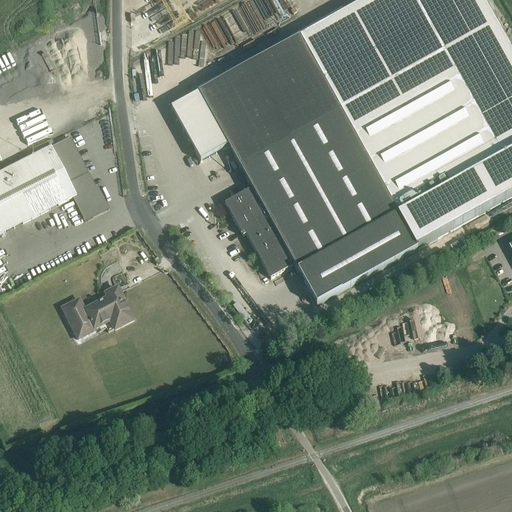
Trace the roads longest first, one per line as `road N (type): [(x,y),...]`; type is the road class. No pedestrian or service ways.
road 1 (unclassified): [(273,400),(223,319),(150,230),(134,194),(116,0)]
road 2 (unclassified): [(0,491),(273,400)]
road 3 (unknown): [(273,400),(511,337)]
road 4 (unclassified): [(346,511),(273,400)]
